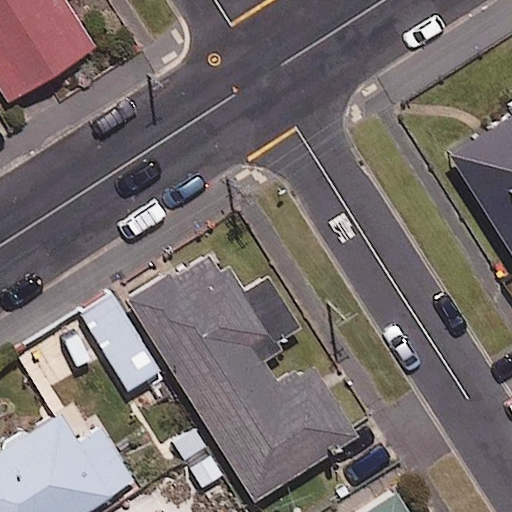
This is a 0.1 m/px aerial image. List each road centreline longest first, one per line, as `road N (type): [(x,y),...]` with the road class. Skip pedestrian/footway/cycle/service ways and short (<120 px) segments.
road 1 (residential): [(511,467),(263,75)]
road 2 (tertiary): [(0,243),(263,75)]
road 3 (tertiary): [(263,75),(382,0)]
